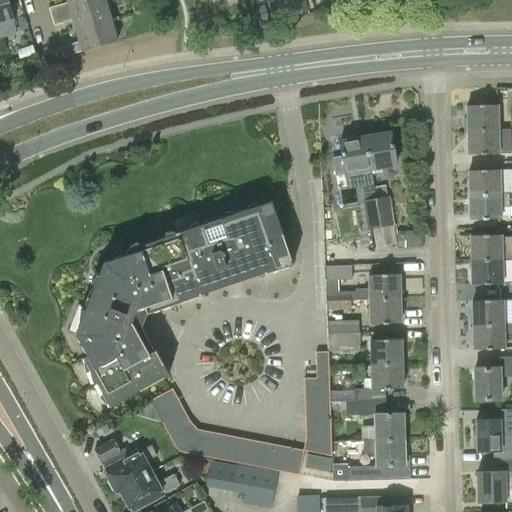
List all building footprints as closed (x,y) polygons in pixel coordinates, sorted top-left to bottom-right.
[(0,0),(0,23),(14,20),(8,0),(0,0)] [(48,8),(51,17),(105,2),(104,0),(66,0),(68,3),(48,8)] [(294,16),(307,12),(303,0),(294,0),(290,1),(294,16)] [(105,2),(51,17),(53,26),(73,21),(76,31),(110,21),(105,2)] [(252,11),(258,28),(271,24),(266,7),(252,11)] [(62,57),(82,52),(116,42),(110,21),(76,31),(79,42),(59,48),(62,57)] [(466,130),(498,129),(497,105),(466,105),(466,130)] [(498,129),(466,130),(467,155),(498,154),(498,129)] [(364,136),(370,171),(395,166),(389,132),(364,136)] [(370,171),(364,136),(338,141),(341,156),(332,158),(335,176),(344,175),(370,171)] [(468,170),(468,195),(511,194),(511,193),(511,173),(499,173),(499,170),(468,170)] [(385,186),(375,188),(376,198),(374,198),(379,228),(394,226),(389,197),(387,197),(385,186)] [(511,194),(468,195),(469,220),(500,219),(500,207),(511,206),(511,194)] [(374,198),(373,196),(363,197),(364,200),(361,201),(366,230),(379,228),(374,198)] [(110,407),(165,377),(169,375),(155,349),(148,353),(132,322),(136,310),(145,307),(147,314),(200,296),(198,288),(223,279),(220,271),(235,266),(237,274),(263,266),(265,274),(293,265),(271,201),(126,250),(127,254),(103,262),(75,334),(87,356),(83,358),(110,407)] [(469,235),(470,260),(501,259),(501,260),(511,259),(511,237),(500,238),(500,234),(469,235)] [(502,284),(501,260),(501,259),(470,260),(471,285),(502,284)] [(350,266),(325,267),(325,281),(351,280),(350,266)] [(367,275),(368,289),(355,289),(355,291),(326,292),(326,301),(350,300),(368,300),(400,299),(399,274),(367,275)] [(400,299),(368,300),(369,324),(400,323),(400,299)] [(472,325),(503,324),(502,299),(472,300),(472,325)] [(350,310),(350,300),(326,301),(326,310),(350,310)] [(358,321),(326,322),(327,333),(359,333),(358,321)] [(503,324),(472,325),(473,350),(504,349),(503,335),(511,335),(511,324),(503,324)] [(331,456),(328,352),(359,351),(359,333),(327,333),(328,352),(315,352),(316,378),(304,378),(306,439),(303,450),(197,429),(189,420),(172,388),(150,400),(176,448),(179,451),(299,475),(304,451),(331,456)] [(370,365),(401,364),(401,340),(369,340),(370,365)] [(501,399),(500,378),(511,377),(511,357),(498,358),(498,368),(474,369),(475,399),(501,399)] [(401,364),(370,365),(371,379),(363,379),(363,389),(353,390),(354,402),(354,403),(385,401),(384,389),(402,389),(401,364)] [(362,442),(404,440),(403,414),(385,414),(385,401),(354,403),(354,402),(345,402),(345,416),(374,415),(374,427),(361,427),(361,441),(362,441),(362,442)] [(493,462),(502,461),(511,461),(511,409),(498,410),(498,420),(476,420),(477,452),(493,451),(493,462)] [(109,432),(105,425),(94,431),(97,438),(109,432)] [(94,450),(105,470),(117,492),(120,490),(120,489),(151,473),(145,462),(156,456),(151,447),(140,453),(139,452),(129,457),(124,448),(119,451),(113,440),(94,450)] [(387,480),(387,467),(405,466),(404,440),(362,442),(363,454),(375,454),(375,467),(346,468),(347,481),(387,480)] [(329,472),(331,459),(307,454),(304,468),(329,472)] [(477,473),(478,502),(509,501),(511,497),(511,485),(511,482),(511,481),(511,461),(502,461),(503,472),(477,473)] [(220,487),(224,464),(211,462),(207,484),(220,487)] [(233,489),(237,467),(224,464),(220,487),(233,489)] [(246,491),(246,486),(250,469),(237,467),(233,489),(246,491)] [(273,491),(276,474),(250,469),(246,486),(273,491)] [(151,473),(120,489),(120,490),(131,511),(179,486),(173,475),(156,484),(151,473)] [(270,509),(273,491),(246,486),(246,491),(243,504),(270,509)] [(319,508),(319,496),(297,496),(297,508),(319,508)] [(381,497),(349,498),(349,507),(361,506),(360,511),(405,511),(406,507),(381,507),(381,497)] [(205,511),(209,511),(203,501),(182,511),(171,511),(169,507),(176,503),(175,502),(172,501),(168,500),(164,500),(153,506),(156,511),(155,511),(205,511)]
